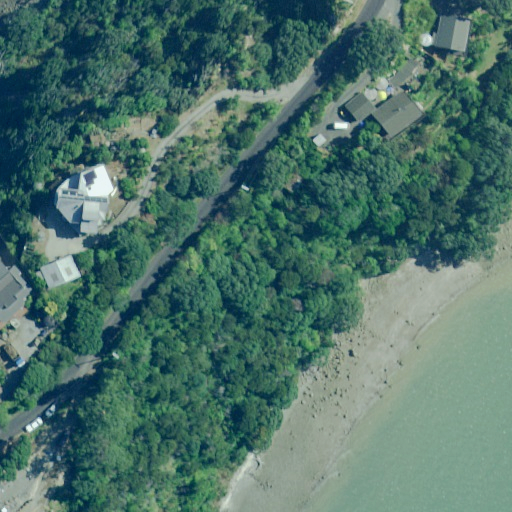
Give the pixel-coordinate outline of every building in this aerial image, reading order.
[(439,15),(436,34),(433,48),(462,54),(468,21),(439,15)] [(399,83),(414,68),(405,59),(390,74),(399,83)] [(374,109),(360,91),(342,106),(356,123),(374,109)] [(416,116),(399,93),(369,115),(387,138),(416,116)] [(95,222),(104,223),(107,193),(113,190),(101,166),(46,193),(44,220),(60,221),(59,236),(94,239),(95,222)] [(77,277),(68,256),(33,271),(39,283),(43,281),(47,290),(77,277)] [(0,325),(24,307),(19,300),(32,291),(13,266),(6,271),(0,262),(0,325)] [(39,327),(29,317),(14,333),(24,342),(39,327)]
